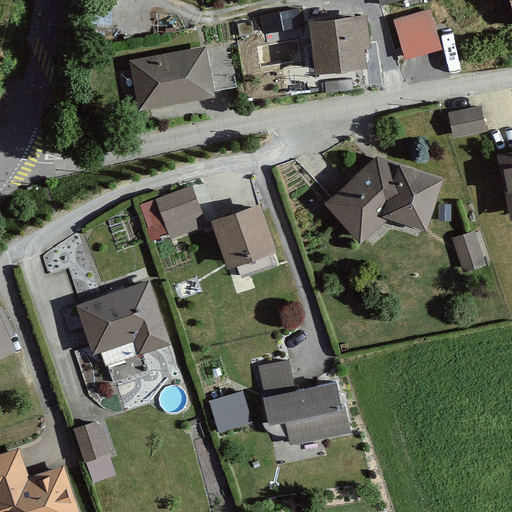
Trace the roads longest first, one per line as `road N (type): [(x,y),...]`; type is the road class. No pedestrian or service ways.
road 1 (residential): [(511,76),(107,155),(8,155)]
road 2 (residential): [(8,155),(26,118),(56,0)]
